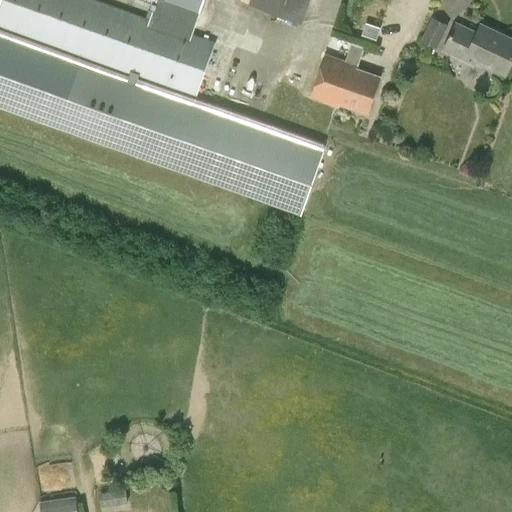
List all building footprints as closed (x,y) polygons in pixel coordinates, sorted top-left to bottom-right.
[(193,33),(205,0),(0,0),(0,105),(306,215),(328,146),(195,99),(217,42),(193,33)] [(311,0),(250,0),(249,5),(303,24),(311,0)] [(437,49),(449,24),(433,16),(421,41),(437,49)] [(511,40),(481,25),(478,31),(456,21),(442,51),(473,65),(475,61),(506,75),(511,63),(511,40)] [(352,43),(346,62),(326,55),(311,98),(339,108),(340,105),(369,115),(382,78),(358,70),(359,67),(365,48),(352,43)] [(126,489),(100,493),(103,508),(129,503),(126,489)] [(78,511),(76,497),(40,502),(41,511),(78,511)]
